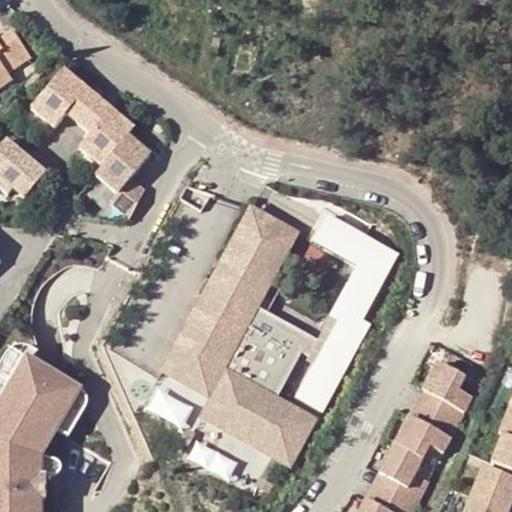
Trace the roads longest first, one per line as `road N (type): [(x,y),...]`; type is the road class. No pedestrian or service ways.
road 1 (residential): [(244,155),(386,184),(422,209),(437,237),(434,303),(321,511)]
road 2 (residential): [(195,124),(48,17),(38,0)]
road 3 (residential): [(120,264),(195,124)]
